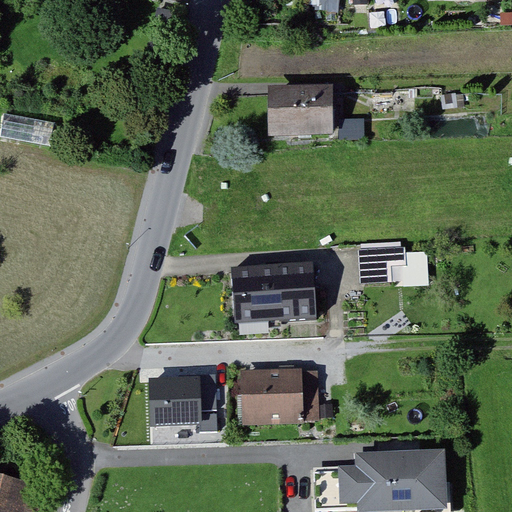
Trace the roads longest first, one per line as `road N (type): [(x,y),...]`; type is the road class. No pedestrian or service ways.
road 1 (tertiary): [(217,0),(141,306),(121,340),(49,384)]
road 2 (track): [(343,346),(511,341)]
road 3 (residential): [(77,511),(88,459),(49,384)]
